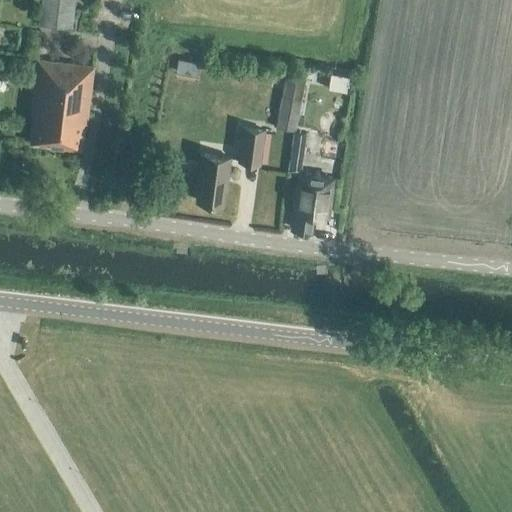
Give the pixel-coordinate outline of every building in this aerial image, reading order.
[(71,27),(73,0),(41,0),(38,23),(71,27)] [(86,124),(93,67),(37,60),(30,114),(33,114),(30,143),(80,149),(83,123),(86,124)] [(331,73),(328,89),(346,92),(348,76),(331,73)] [(294,130),(303,82),(285,79),(275,127),(294,130)] [(238,161),(259,164),(264,129),(242,126),(238,161)] [(287,174),(298,176),(305,132),(294,131),(287,174)] [(226,188),(230,158),(200,154),(196,184),(198,184),(195,200),(222,204),(224,188),(226,188)] [(291,228),(314,231),(316,214),(329,216),(334,177),(305,173),(304,184),(297,183),(291,228)]
